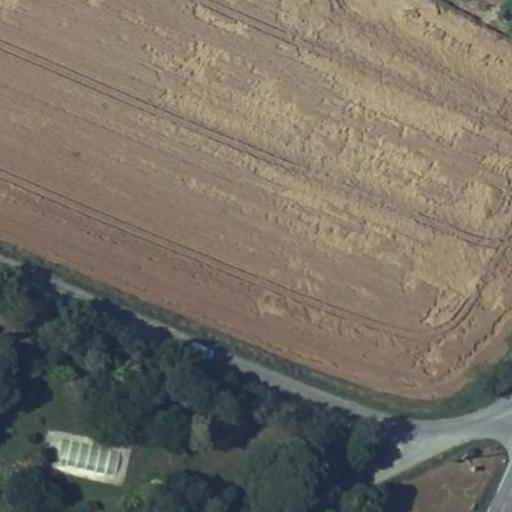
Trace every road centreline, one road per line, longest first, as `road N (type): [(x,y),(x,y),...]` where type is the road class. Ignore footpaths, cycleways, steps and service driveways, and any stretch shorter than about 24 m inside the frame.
road 1 (unclassified): [(449,428),(353,407),(0,258)]
road 2 (unclassified): [(272,511),(449,428)]
